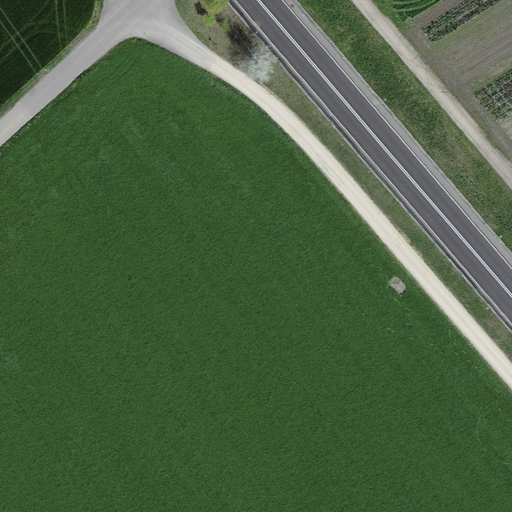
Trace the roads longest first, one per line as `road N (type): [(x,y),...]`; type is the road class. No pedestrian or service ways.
road 1 (track): [(135,0),(286,118),(511,376)]
road 2 (trunk): [(511,296),(258,0)]
road 3 (track): [(361,0),(511,174)]
road 4 (unclassified): [(0,130),(143,0)]
